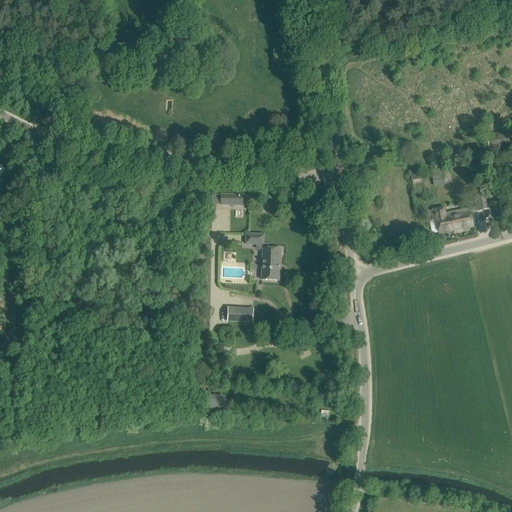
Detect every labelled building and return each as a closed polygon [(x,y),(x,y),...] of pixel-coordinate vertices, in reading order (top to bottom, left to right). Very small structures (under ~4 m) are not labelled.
[(487,134),(489,150),(510,147),(508,131),(487,134)] [(433,175),(433,184),(445,184),(445,175),(433,175)] [(221,194),(221,202),(221,206),(244,206),(244,195),(221,194)] [(474,227),(471,213),(478,211),(478,212),(489,209),(488,200),(486,194),(475,197),(477,207),(445,214),(444,208),(435,210),(436,219),(436,220),(429,222),(432,234),(439,233),(439,234),(474,227)] [(246,244),(264,245),(264,235),(246,234),(246,244)] [(261,280),(279,281),(280,250),(263,249),(261,280)] [(236,322),(236,309),(228,308),(227,322),(236,322)]
